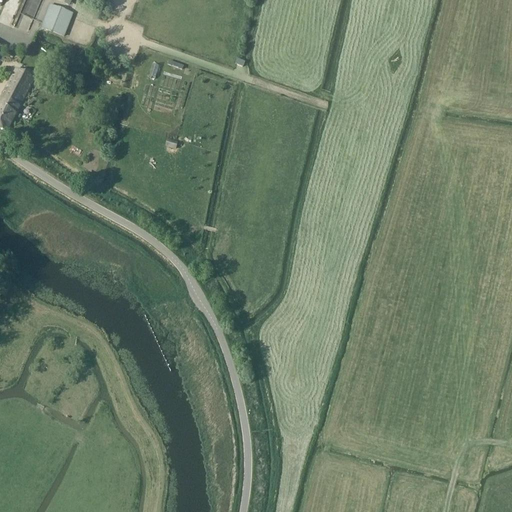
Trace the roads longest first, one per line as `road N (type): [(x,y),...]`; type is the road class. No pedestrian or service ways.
road 1 (unclassified): [(244,511),(248,457),(232,368),(186,272),(159,244),(0,146)]
road 2 (track): [(0,32),(22,41),(36,31),(75,44),(91,22),(326,107)]
